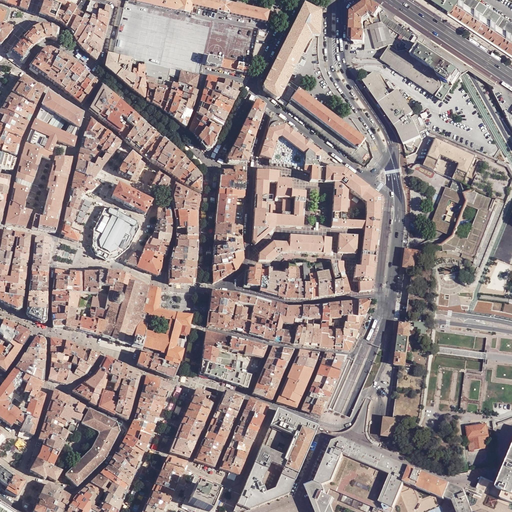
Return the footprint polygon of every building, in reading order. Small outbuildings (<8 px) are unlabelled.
[(13,0),(11,6),(18,8),(21,0),(13,0)] [(21,0),(18,8),(26,11),(30,0),(21,0)] [(38,16),(56,22),(60,15),(62,15),(68,0),(44,0),(39,14),(38,16)] [(64,16),(60,23),(65,28),(81,0),(68,0),(62,15),(64,16)] [(85,0),(81,0),(65,28),(69,31),(72,37),(82,21),(84,15),(86,12),(90,2),(85,0)] [(117,0),(114,10),(119,12),(120,7),(122,1),(120,0),(117,0)] [(128,0),(128,1),(189,15),(191,6),(217,12),(217,14),(228,17),(228,15),(247,20),(265,24),(267,14),(209,0),(128,0)] [(272,0),(271,6),(281,9),(281,8),(281,0),(272,0)] [(511,23),(478,1),(476,0),(451,0),(447,7),(511,49),(511,23)] [(95,4),(90,2),(86,12),(91,14),(93,10),(95,4)] [(379,12),(381,10),(374,5),(372,6),(367,2),(351,12),(350,40),(355,41),(354,44),(365,44),(365,32),(363,32),(364,19),(366,17),(368,19),(366,20),(366,26),(364,26),(364,30),(365,30),(365,29),(368,29),(368,30),(370,30),(369,27),(381,23),(379,13),(379,12)] [(124,8),(123,8),(118,26),(113,40),(111,47),(113,48),(112,51),(110,51),(109,53),(120,56),(133,59),(141,63),(145,64),(144,67),(144,75),(153,78),(166,82),(167,82),(169,74),(179,79),(178,85),(196,90),(202,64),(206,65),(208,57),(221,60),(237,63),(249,66),(252,55),(257,32),(245,29),(195,17),(196,13),(192,13),(191,18),(128,4),(126,3),(124,8)] [(310,36),(318,37),(319,10),(305,3),(271,69),(263,85),(262,86),(263,90),(275,99),(278,99),(281,92),(283,89),(296,62),(299,58),(310,36)] [(8,8),(0,5),(0,25),(0,26),(1,25),(2,20),(5,21),(6,20),(10,12),(8,8)] [(123,8),(120,7),(119,12),(115,26),(118,26),(123,8)] [(98,11),(97,17),(107,20),(108,14),(103,13),(98,11)] [(404,48),(407,49),(419,47),(384,23),(384,21),(381,14),(379,13),(381,23),(369,27),(370,30),(375,50),(389,47),(396,45),(395,42),(398,44),(399,42),(406,46),(404,48)] [(419,47),(420,46),(421,45),(415,41),(417,38),(384,16),(381,14),(384,21),(384,23),(419,47)] [(82,21),(72,37),(77,43),(87,27),(90,17),(84,15),(82,21)] [(87,27),(77,43),(81,48),(85,43),(93,30),(95,23),(97,17),(91,15),(90,17),(87,27)] [(97,17),(95,23),(106,28),(107,20),(97,17)] [(95,23),(93,30),(97,32),(104,36),(106,28),(95,23)] [(10,29),(1,25),(0,26),(0,25),(0,45),(11,33),(10,29)] [(41,25),(32,29),(41,41),(45,38),(41,25)] [(50,26),(41,25),(45,38),(51,39),(50,26)] [(51,26),(50,26),(51,39),(57,41),(58,30),(51,26)] [(32,29),(27,34),(36,44),(41,41),(32,29)] [(375,50),(370,30),(368,30),(368,29),(365,29),(365,30),(365,32),(365,44),(364,49),(365,50),(375,50)] [(85,43),(81,48),(86,53),(89,46),(91,42),(94,36),(97,32),(93,30),(85,43)] [(104,36),(97,32),(94,36),(102,42),(104,36)] [(27,34),(23,39),(33,48),(36,44),(27,34)] [(94,36),(91,42),(94,43),(100,48),(102,42),(94,36)] [(23,39),(19,43),(29,52),(33,48),(23,39)] [(89,46),(86,53),(87,54),(90,56),(93,50),(91,49),(94,43),(91,42),(89,46)] [(29,52),(19,43),(15,48),(10,54),(21,63),(22,62),(23,63),(27,56),(26,56),(29,52)] [(93,50),(99,55),(101,48),(100,48),(94,43),(91,49),(93,50)] [(453,86),(452,86),(417,61),(418,60),(409,53),(410,51),(407,49),(398,52),(396,45),(389,47),(380,60),(389,65),(442,102),(453,86)] [(452,86),(459,75),(457,74),(458,73),(454,71),(454,70),(424,49),(420,46),(419,47),(407,49),(410,51),(409,53),(418,60),(417,61),(452,86)] [(52,60),(56,52),(50,49),(48,49),(47,49),(45,50),(44,51),(42,52),(41,53),(52,60)] [(93,50),(90,56),(96,61),(99,55),(93,50)] [(52,67),(60,54),(56,52),(52,60),(49,65),(52,67)] [(46,79),(52,67),(49,65),(52,60),(41,53),(30,67),(46,79)] [(120,56),(109,53),(108,56),(105,68),(115,77),(122,68),(116,62),(118,62),(120,56)] [(66,78),(75,64),(68,59),(62,55),(60,54),(52,67),(46,79),(59,88),(66,78)] [(133,59),(120,56),(118,62),(128,64),(128,67),(131,68),(133,59)] [(208,57),(206,65),(220,68),(221,60),(208,57)] [(221,60),(220,68),(235,72),(237,63),(221,60)] [(237,63),(235,72),(245,74),(248,73),(249,72),(252,66),(249,66),(237,63)] [(76,84),(84,72),(75,64),(66,78),(71,82),(75,85),(76,84)] [(151,84),(153,78),(144,75),(144,67),(140,66),(137,65),(137,68),(134,68),(132,73),(136,75),(132,91),(137,95),(144,81),(147,81),(147,84),(151,84)] [(131,68),(128,67),(125,70),(122,68),(115,77),(119,81),(121,83),(130,73),(131,70),(131,68)] [(81,87),(89,76),(84,72),(76,84),(81,87)] [(132,73),(130,73),(121,83),(130,90),(132,91),(136,75),(132,73)] [(402,140),(404,144),(421,137),(419,131),(416,126),(414,122),(410,115),(413,113),(397,91),(390,96),(375,73),(363,81),(384,111),(389,119),(398,132),(401,136),(402,140)] [(77,102),(93,79),(89,76),(81,87),(73,98),(77,102)] [(208,76),(206,83),(215,86),(222,88),(225,80),(208,76)] [(18,83),(40,97),(43,91),(37,87),(22,77),(20,81),(18,83)] [(59,88),(64,91),(71,82),(66,78),(59,88)] [(152,105),(159,110),(166,82),(153,78),(151,84),(147,84),(148,91),(155,92),(152,105)] [(97,82),(93,79),(77,102),(82,106),(97,82)] [(232,82),(225,80),(222,88),(237,94),(239,90),(239,87),(238,87),(239,85),(232,82)] [(144,81),(137,95),(145,100),(146,90),(144,81)] [(64,91),(69,95),(75,85),(71,82),(64,91)] [(159,110),(163,113),(171,83),(167,82),(166,82),(159,110)] [(36,107),(40,97),(18,83),(11,93),(36,107)] [(163,113),(168,116),(174,97),(176,91),(178,85),(171,83),(163,113)] [(206,83),(204,90),(212,93),(215,86),(206,83)] [(69,95),(73,98),(81,87),(76,84),(75,85),(69,95)] [(176,91),(196,97),(198,91),(196,90),(178,85),(176,91)] [(215,86),(212,93),(219,96),(232,102),(233,102),(237,94),(222,88),(215,86)] [(88,111),(98,119),(112,96),(101,87),(88,111)] [(204,90),(202,95),(206,97),(207,97),(209,98),(208,98),(212,100),(215,101),(217,102),(219,96),(212,93),(204,90)] [(286,108),(361,165),(364,161),(363,160),(368,153),(359,147),(364,141),(297,90),(291,98),(286,104),(286,105),(286,108)] [(147,102),(152,105),(155,92),(148,91),(147,102)] [(180,99),(194,103),(196,97),(176,91),(174,97),(180,99)] [(33,112),(36,107),(11,93),(8,99),(33,112)] [(71,125),(79,128),(82,115),(47,93),(37,117),(55,128),(54,130),(35,122),(31,130),(57,141),(73,148),(76,139),(65,135),(57,131),(58,129),(64,131),(67,125),(66,125),(67,123),(69,124),(68,126),(70,127),(71,125)] [(202,95),(200,103),(209,108),(212,102),(212,100),(208,98),(206,97),(202,95)] [(112,96),(98,119),(105,124),(118,102),(112,96)] [(232,102),(219,96),(217,102),(229,107),(232,102)] [(168,116),(173,120),(180,99),(174,97),(168,116)] [(31,118),(33,112),(8,99),(5,104),(31,118)] [(183,110),(191,112),(194,103),(180,99),(173,120),(178,125),(183,110)] [(212,109),(225,115),(229,107),(217,102),(215,101),(212,109)] [(118,102),(105,124),(119,134),(126,124),(133,115),(118,102)] [(200,105),(198,110),(206,114),(209,108),(200,103),(200,105)] [(249,112),(261,116),(264,107),(254,103),(249,112)] [(28,123),(31,118),(5,104),(1,110),(28,123)] [(212,117),(222,123),(226,116),(225,115),(212,109),(210,108),(209,108),(206,114),(212,117)] [(0,124),(23,134),(28,123),(1,110),(0,112),(0,124)] [(185,128),(191,112),(183,110),(178,125),(185,128)] [(203,119),(208,123),(210,120),(212,117),(206,114),(198,110),(196,114),(203,119)] [(258,125),(261,116),(249,112),(245,121),(258,125)] [(189,131),(193,135),(203,119),(196,114),(189,131)] [(133,115),(126,124),(133,130),(140,121),(133,115)] [(316,184),(317,169),(318,154),(320,152),(303,140),(271,116),(267,128),(267,130),(268,135),(268,136),(266,142),(264,142),(259,158),(268,161),(269,161),(269,167),(281,167),(283,168),(303,169),(303,172),(309,175),(309,183),(316,184)] [(210,120),(221,127),(222,123),(212,117),(210,120)] [(193,135),(197,139),(208,123),(203,119),(193,135)] [(88,133),(96,124),(90,120),(84,134),(87,135),(88,133)] [(208,123),(219,130),(221,127),(210,120),(208,123)] [(133,130),(124,142),(129,146),(145,125),(140,121),(133,130)] [(256,133),(258,125),(245,121),(242,128),(256,133)] [(197,139),(201,144),(208,133),(215,138),(218,133),(219,131),(219,130),(208,123),(197,139)] [(20,140),(23,134),(0,124),(0,139),(5,141),(7,136),(20,140)] [(99,145),(100,143),(106,132),(96,124),(88,133),(96,139),(95,143),(99,145)] [(119,134),(118,135),(124,142),(133,130),(126,124),(119,134)] [(76,139),(79,128),(71,125),(70,127),(65,135),(76,139)] [(145,125),(129,146),(134,150),(151,130),(145,125)] [(253,140),(256,133),(242,128),(238,135),(253,140)] [(57,141),(31,130),(26,144),(52,154),(57,141)] [(151,130),(134,150),(139,153),(155,133),(151,130)] [(105,145),(111,136),(106,132),(100,143),(105,145)] [(83,139),(95,143),(96,139),(88,133),(87,135),(84,134),(83,139)] [(155,133),(139,153),(144,158),(159,136),(155,133)] [(208,133),(201,144),(206,151),(209,150),(215,138),(208,133)] [(246,163),(253,140),(238,135),(231,149),(242,153),(239,163),(246,163)] [(414,269),(434,272),(437,266),(444,261),(452,261),(459,263),(463,266),(463,271),(462,275),(462,279),(464,282),(467,283),(472,283),(476,281),(478,277),(511,193),(511,166),(438,135),(437,138),(424,167),(435,172),(453,180),(460,183),(464,195),(464,196),(466,202),(467,205),(455,235),(454,238),(443,246),(429,245),(423,251),(415,260),(414,269)] [(18,147),(20,140),(7,136),(5,141),(4,144),(18,147)] [(105,156),(116,140),(114,138),(111,136),(105,145),(100,143),(99,145),(95,153),(105,156)] [(159,136),(144,158),(150,162),(162,140),(159,136)] [(15,157),(18,147),(4,144),(5,141),(0,139),(0,155),(1,154),(15,157)] [(80,149),(95,153),(99,145),(95,143),(83,139),(80,149)] [(121,144),(116,140),(105,156),(110,157),(121,144)] [(162,140),(150,162),(155,165),(167,144),(162,140)] [(24,150),(40,156),(50,160),(52,154),(26,144),(24,150)] [(167,144),(155,165),(159,168),(163,171),(176,150),(167,144)] [(101,162),(105,156),(95,153),(80,149),(79,155),(93,158),(92,163),(96,164),(98,160),(101,162)] [(228,164),(239,163),(242,153),(231,149),(226,161),(228,164)] [(22,156),(38,162),(40,156),(24,150),(22,156)] [(176,150),(163,171),(170,176),(176,168),(184,158),(176,150)] [(131,153),(122,164),(134,172),(141,161),(131,153)] [(78,159),(92,163),(93,158),(79,155),(78,159)] [(0,168),(12,171),(15,159),(0,156),(0,168)] [(36,168),(38,162),(22,156),(20,162),(36,168)] [(110,157),(105,156),(101,162),(98,160),(96,164),(92,163),(78,159),(74,173),(93,180),(110,157)] [(176,168),(170,176),(177,181),(184,172),(181,170),(187,162),(184,158),(176,168)] [(134,172),(129,180),(135,183),(136,182),(145,164),(141,161),(134,172)] [(20,162),(19,168),(35,174),(36,171),(36,168),(20,162)] [(53,162),(52,167),(69,171),(70,165),(53,162)] [(190,164),(187,162),(181,170),(184,172),(190,164)] [(134,172),(122,164),(117,170),(118,174),(129,179),(129,180),(134,172)] [(184,172),(177,181),(184,185),(195,170),(190,164),(184,172)] [(52,167),(51,173),(68,177),(69,171),(52,167)] [(359,200),(367,189),(354,179),(339,168),(327,167),(324,170),(323,184),(333,184),(332,203),(346,204),(346,192),(347,191),(359,200)] [(33,180),(35,174),(19,168),(17,173),(33,180)] [(233,178),(232,185),(242,185),(242,181),(238,181),(238,177),(240,177),(240,168),(233,168),(233,172),(233,178)] [(242,185),(244,185),(245,185),(246,168),(240,168),(240,177),(238,177),(238,181),(242,181),(242,185)] [(195,170),(184,185),(189,189),(201,179),(201,177),(195,170)] [(256,172),(255,183),(265,184),(276,185),(275,199),(282,199),(281,217),(281,227),(288,228),(288,216),(289,200),(290,192),(291,180),(280,179),(280,174),(256,172)] [(32,184),(33,181),(33,180),(17,173),(16,177),(15,179),(32,186),(32,184)] [(51,173),(49,177),(67,182),(68,177),(51,173)] [(99,185),(93,180),(74,173),(72,184),(86,191),(85,194),(90,193),(99,185)] [(158,173),(151,186),(157,187),(163,177),(158,173)] [(49,177),(48,184),(65,188),(67,182),(49,177)] [(163,177),(157,187),(166,189),(169,181),(163,177)] [(15,179),(14,185),(30,191),(32,186),(15,179)] [(201,179),(189,189),(200,194),(200,181),(201,179)] [(464,195),(460,183),(453,180),(449,190),(462,195),(464,195)] [(265,184),(255,183),(255,187),(254,198),(253,215),(256,215),(258,190),(265,191),(265,187),(265,184)] [(47,188),(45,195),(62,200),(65,188),(48,184),(47,187),(47,188)] [(84,196),(85,194),(86,191),(72,184),(70,191),(81,194),(84,196)] [(13,191),(28,196),(29,193),(30,191),(14,185),(13,191)] [(123,205),(132,210),(132,209),(144,215),(151,202),(118,185),(111,198),(123,204),(123,205)] [(174,212),(197,213),(199,199),(174,186),(170,199),(173,212),(174,212)] [(361,292),(370,292),(374,258),(376,235),(378,216),(378,198),(367,189),(359,200),(360,201),(362,202),(368,194),(375,199),(375,211),(375,217),(373,232),(363,231),(363,238),(372,239),(372,243),(371,243),(369,254),(370,254),(370,262),(368,263),(367,277),(368,277),(367,290),(358,290),(358,293),(361,292)] [(256,215),(253,215),(252,242),(255,246),(269,233),(273,231),(273,227),(274,217),(274,206),(270,205),(271,198),(264,198),(265,191),(258,190),(256,215)] [(466,202),(464,196),(464,195),(462,195),(449,190),(448,190),(433,228),(453,236),(456,227),(444,222),(453,201),(465,206),(466,202)] [(26,201),(28,196),(13,191),(11,196),(26,201)] [(84,197),(84,196),(81,194),(70,191),(69,198),(80,202),(84,197)] [(304,193),(294,193),(293,200),(292,216),(292,226),(295,228),(294,228),(302,229),(304,193)] [(363,231),(373,232),(375,217),(375,211),(375,199),(368,194),(362,202),(366,206),(366,215),(365,223),(352,222),(352,230),(363,231)] [(44,201),(61,205),(62,200),(45,195),(44,201)] [(10,202),(23,207),(26,201),(11,196),(10,202)] [(80,202),(69,198),(68,204),(78,207),(80,202)] [(43,208),(60,212),(61,205),(44,201),(43,208)] [(8,208),(21,212),(23,207),(10,202),(8,208)] [(217,202),(216,210),(234,212),(234,204),(217,202)] [(78,207),(68,204),(66,209),(81,214),(83,215),(85,210),(78,207)] [(330,228),(348,230),(348,222),(344,222),(345,206),(332,206),(330,228)] [(5,225),(15,227),(21,212),(8,208),(5,225)] [(42,214),(58,218),(60,212),(43,208),(42,211),(42,214)] [(111,208),(110,208),(109,208),(105,210),(105,209),(103,210),(103,211),(94,229),(93,229),(93,230),(93,231),(92,246),(92,247),(92,248),(96,255),(96,256),(100,258),(105,261),(106,261),(114,260),(115,260),(116,259),(127,249),(128,250),(129,249),(129,248),(138,230),(139,230),(139,229),(139,227),(137,223),(137,222),(136,221),(135,222),(111,208)] [(81,214),(66,209),(63,222),(72,225),(74,217),(79,218),(81,214)] [(216,210),(216,217),(233,220),(234,212),(216,210)] [(30,216),(21,212),(15,227),(25,228),(30,216)] [(197,222),(197,213),(174,212),(176,222),(176,230),(185,230),(197,230),(197,222)] [(42,214),(39,218),(57,223),(58,218),(42,214)] [(31,230),(37,230),(39,218),(34,216),(31,230)] [(216,217),(215,226),(225,226),(232,226),(233,220),(216,217)] [(39,218),(37,230),(55,234),(57,223),(39,218)] [(163,234),(170,235),(172,226),(171,219),(165,218),(165,221),(165,225),(165,228),(163,234)] [(159,234),(163,234),(165,228),(159,228),(160,226),(155,226),(153,233),(159,234)] [(225,236),(241,238),(241,227),(232,226),(225,226),(215,226),(214,237),(225,237),(225,236)] [(73,234),(74,230),(73,229),(72,230),(64,227),(63,227),(61,233),(61,234),(64,235),(64,236),(64,237),(78,243),(78,241),(80,237),(79,237),(73,234)] [(1,241),(12,243),(13,240),(14,233),(3,232),(1,241)] [(14,233),(13,240),(16,241),(23,242),(24,235),(14,233)] [(153,240),(157,241),(159,234),(153,233),(153,237),(151,238),(150,239),(145,245),(152,248),(153,240)] [(157,241),(169,243),(169,241),(170,235),(163,234),(159,234),(157,241)] [(30,236),(24,235),(23,242),(16,241),(15,249),(28,250),(30,236)] [(356,237),(338,236),(337,254),(355,255),(356,237)] [(35,237),(34,246),(50,247),(50,240),(35,237)] [(289,237),(288,244),(288,253),(329,255),(330,240),(302,238),(289,237)] [(357,280),(358,290),(367,290),(368,277),(367,277),(368,263),(370,262),(370,254),(369,254),(371,243),(372,243),(372,239),(363,238),(360,262),(359,268),(354,268),(353,279),(357,280)] [(156,255),(162,256),(165,257),(169,243),(157,241),(153,240),(152,248),(157,251),(156,255)] [(5,253),(10,254),(12,243),(1,241),(1,243),(0,247),(6,248),(5,253)] [(229,257),(241,252),(240,242),(233,243),(233,247),(225,249),(225,251),(213,250),(212,259),(218,258),(229,257)] [(196,251),(197,243),(175,243),(175,244),(175,249),(196,251)] [(284,254),(284,244),(272,243),(258,255),(258,262),(270,263),(280,254),(284,254)] [(142,251),(156,255),(157,251),(152,248),(145,245),(143,250),(142,251)] [(50,247),(34,246),(33,250),(32,257),(49,258),(50,247)] [(406,248),(404,268),(407,269),(414,269),(415,260),(423,251),(406,248)] [(196,263),(196,251),(175,249),(172,249),(169,260),(196,263)] [(141,254),(137,268),(145,272),(157,277),(160,269),(162,258),(162,256),(156,255),(142,251),(141,254)] [(0,265),(8,266),(10,254),(5,253),(0,252),(0,265)] [(126,264),(137,268),(141,254),(137,252),(133,255),(132,256),(126,264)] [(233,273),(236,271),(242,261),(241,252),(229,257),(229,264),(233,273)] [(27,261),(27,256),(14,255),(13,261),(27,263),(27,261)] [(228,265),(229,257),(218,258),(212,259),(212,268),(222,266),(228,265)] [(195,271),(196,263),(169,260),(168,267),(168,269),(168,271),(178,271),(178,268),(195,271)] [(316,274),(318,299),(326,297),(324,284),(329,284),(326,272),(331,271),(329,263),(329,261),(320,263),(314,265),(316,274)] [(294,281),(299,281),(303,281),(303,280),(309,280),(308,267),(308,263),(293,264),(293,267),(294,267),(294,281)] [(329,263),(331,271),(334,283),(339,282),(345,280),(343,273),(342,273),(342,263),(329,263)] [(214,283),(229,275),(228,265),(222,266),(222,272),(212,274),(212,283),(212,284),(213,284),(214,283)] [(309,284),(310,300),(318,299),(316,274),(314,265),(308,267),(309,280),(309,284)] [(212,268),(212,274),(222,272),(222,266),(212,268)] [(11,273),(25,275),(26,270),(26,269),(12,267),(11,273)] [(194,280),(195,271),(178,268),(178,271),(168,271),(168,281),(178,281),(178,279),(194,280)] [(243,287),(259,289),(260,272),(261,268),(254,268),(250,270),(245,272),(243,287)] [(434,272),(414,269),(408,308),(407,318),(407,322),(412,323),(427,325),(428,321),(429,311),(434,272)] [(267,272),(265,294),(277,297),(280,282),(286,283),(287,281),(286,272),(283,271),(283,275),(269,274),(270,271),(270,270),(267,270),(267,272)] [(324,284),(326,297),(333,296),(332,284),(334,283),(331,271),(326,272),(329,284),(324,284)] [(98,285),(99,272),(96,273),(93,273),(91,273),(84,273),(84,281),(83,289),(98,291),(98,285)] [(130,347),(141,350),(146,331),(149,316),(146,315),(153,287),(149,286),(129,282),(130,277),(120,272),(113,290),(110,290),(109,294),(105,311),(95,309),(94,314),(92,313),(90,318),(91,320),(89,324),(96,327),(94,336),(101,338),(102,338),(102,339),(104,339),(108,340),(109,341),(108,342),(113,343),(113,341),(119,343),(119,344),(123,345),(123,344),(124,344),(128,345),(128,346),(130,346),(131,346),(130,347)] [(113,290),(120,272),(113,272),(107,272),(105,286),(98,285),(98,291),(97,293),(109,294),(110,290),(113,290)] [(105,286),(107,272),(106,272),(99,272),(98,285),(105,286)] [(260,272),(259,289),(259,292),(265,294),(267,272),(260,272)] [(10,279),(24,281),(25,278),(25,275),(11,273),(10,279)] [(73,281),(74,273),(69,273),(68,279),(53,277),(53,278),(53,283),(71,284),(72,281),(73,281)] [(71,288),(81,289),(81,288),(81,280),(80,274),(74,273),(73,281),(72,281),(71,284),(71,288)] [(0,296),(21,299),(22,299),(23,294),(24,288),(9,286),(10,279),(5,279),(0,277),(0,296)] [(149,286),(130,277),(129,282),(149,286)] [(47,279),(30,278),(29,283),(36,284),(36,289),(47,290),(47,288),(47,279)] [(9,286),(24,288),(24,284),(24,281),(10,279),(9,286)] [(341,295),(349,293),(345,280),(339,282),(341,295)] [(286,283),(283,299),(297,300),(299,281),(294,281),(287,281),(286,283)] [(280,282),(277,297),(283,299),(286,283),(280,282)] [(332,284),(333,296),(341,295),(339,282),(334,283),(332,284)] [(36,284),(29,283),(28,294),(47,295),(47,291),(47,290),(36,289),(36,284)] [(68,293),(81,293),(81,289),(71,288),(71,284),(53,283),(53,284),(52,293),(68,293)] [(178,339),(179,335),(186,337),(187,337),(187,336),(186,335),(188,326),(191,316),(186,316),(182,316),(181,316),(182,316),(177,315),(177,314),(176,315),(158,310),(161,290),(159,289),(158,289),(154,288),(153,287),(146,315),(149,316),(169,320),(165,335),(146,331),(141,350),(140,353),(142,353),(145,352),(147,353),(153,355),(153,354),(160,356),(158,360),(162,361),(178,366),(180,361),(182,350),(184,341),(185,342),(185,341),(185,340),(178,339)] [(97,297),(97,293),(98,291),(83,289),(83,290),(83,293),(97,297)] [(211,292),(208,313),(230,318),(232,312),(233,305),(236,306),(237,304),(239,295),(211,292)] [(105,311),(109,294),(97,293),(97,297),(83,293),(81,293),(68,293),(67,299),(67,304),(66,310),(75,310),(75,306),(78,306),(80,295),(86,295),(93,296),(90,307),(91,308),(95,309),(105,311)] [(47,295),(28,294),(27,299),(26,305),(27,305),(46,306),(46,303),(47,295)] [(80,295),(78,306),(80,306),(82,297),(86,298),(86,295),(80,295)] [(237,304),(253,308),(256,299),(239,295),(237,304)] [(21,299),(0,296),(0,303),(5,306),(16,312),(20,310),(21,299)] [(249,326),(263,329),(264,325),(265,321),(270,303),(256,299),(253,308),(251,316),(249,323),(249,326)] [(356,311),(366,311),(368,304),(367,301),(357,302),(356,311)] [(263,329),(270,331),(275,305),(270,303),(265,321),(269,322),(268,326),(264,325),(263,329)] [(350,318),(350,303),(339,304),(339,318),(350,318)] [(231,332),(240,334),(243,322),(249,323),(251,316),(253,308),(237,304),(236,306),(233,318),(231,332)] [(338,328),(339,323),(339,318),(339,304),(327,305),(327,319),(327,324),(332,324),(332,330),(338,329),(338,328)] [(276,331),(279,332),(280,329),(283,329),(284,324),(287,308),(275,305),(270,331),(275,332),(276,331)] [(313,327),(319,327),(320,319),(321,306),(319,306),(315,307),(312,320),(312,321),(311,326),(313,327)] [(301,324),(302,319),(301,319),(302,317),(301,307),(287,308),(284,324),(291,325),(295,325),(295,323),(301,324)] [(312,320),(315,307),(308,307),(307,320),(312,321),(312,320)] [(65,323),(66,310),(63,310),(63,317),(52,317),(52,318),(52,323),(65,323)] [(75,310),(66,310),(65,323),(64,328),(74,331),(77,319),(74,318),(75,310)] [(46,312),(26,311),(25,314),(27,317),(35,320),(43,324),(46,322),(46,312)] [(92,335),(94,336),(96,327),(89,324),(91,320),(90,318),(88,312),(85,311),(82,313),(81,319),(80,319),(77,332),(79,332),(81,333),(84,333),(92,335)] [(206,328),(231,332),(233,318),(230,318),(208,313),(206,328)] [(334,350),(334,331),(327,331),(327,324),(327,319),(320,319),(319,327),(318,349),(334,350)] [(14,338),(17,329),(11,326),(3,322),(2,322),(0,327),(0,337),(3,339),(2,342),(8,345),(10,346),(11,344),(13,341),(12,341),(14,338)] [(240,334),(247,336),(249,326),(249,323),(243,322),(240,334)] [(357,333),(359,325),(351,325),(339,323),(338,328),(342,328),(342,330),(357,333)] [(427,325),(412,323),(411,325),(411,326),(410,334),(414,335),(414,337),(410,337),(408,347),(406,364),(410,365),(410,368),(412,368),(414,369),(413,371),(421,372),(421,370),(424,349),(427,325)] [(398,346),(395,366),(406,368),(406,364),(408,347),(410,337),(410,334),(411,326),(401,325),(398,346)] [(247,336),(261,339),(263,329),(249,326),(247,336)] [(292,346),(297,346),(301,327),(297,326),(295,335),(292,346)] [(302,347),(310,348),(313,327),(311,326),(311,328),(306,327),(302,347)] [(297,346),(302,347),(306,327),(303,327),(301,327),(297,346)] [(310,348),(318,349),(319,327),(313,327),(310,348)] [(341,330),(342,330),(342,328),(338,328),(338,329),(338,332),(334,331),(334,350),(340,351),(341,342),(341,337),(341,330)] [(13,341),(22,347),(29,336),(28,333),(19,330),(17,329),(14,338),(12,341),(13,341)] [(261,339),(274,342),(275,332),(270,331),(263,329),(261,339)] [(353,339),(357,333),(342,330),(341,330),(341,337),(353,339)] [(274,342),(280,343),(282,332),(279,332),(276,331),(275,332),(274,342)] [(227,351),(230,338),(205,332),(203,348),(237,356),(237,354),(237,353),(227,351)] [(280,343),(292,346),(295,335),(292,334),(282,332),(280,343)] [(0,347),(5,351),(8,345),(2,342),(3,339),(0,337),(0,347)] [(39,351),(45,352),(45,350),(45,348),(45,343),(44,339),(38,338),(34,339),(28,349),(27,349),(27,350),(34,351),(39,351)] [(246,342),(230,338),(227,351),(237,353),(237,351),(238,346),(245,348),(246,342)] [(50,345),(51,348),(64,350),(65,346),(66,343),(61,341),(51,340),(50,340),(50,345)] [(0,356),(0,368),(5,372),(6,371),(7,370),(12,363),(22,347),(13,341),(11,344),(10,346),(8,345),(5,351),(1,356),(0,356)] [(266,348),(246,342),(245,348),(264,352),(266,348)] [(348,352),(352,344),(341,342),(340,351),(348,352)] [(68,358),(72,345),(69,344),(66,343),(65,346),(64,350),(63,356),(68,358)] [(68,358),(73,360),(74,358),(81,362),(86,349),(79,347),(72,345),(68,358)] [(238,346),(237,351),(244,352),(244,355),(258,358),(262,359),(264,352),(245,348),(238,346)] [(51,355),(63,356),(64,350),(51,348),(51,355)] [(237,356),(203,348),(201,362),(222,368),(226,369),(230,371),(234,372),(237,356)] [(81,362),(86,365),(88,358),(92,360),(95,353),(92,352),(87,350),(86,349),(81,362)] [(278,362),(282,350),(271,349),(265,365),(274,368),(277,362),(278,362)] [(292,351),(282,350),(278,362),(287,363),(292,352),(292,351)] [(136,366),(142,368),(147,353),(145,352),(142,353),(140,353),(138,359),(136,365),(136,366)] [(298,352),(295,358),(309,361),(311,354),(298,352)] [(147,353),(142,368),(148,370),(153,355),(147,353)] [(153,355),(148,370),(154,372),(156,366),(158,360),(160,356),(153,354),(153,355)] [(309,361),(315,362),(318,354),(311,354),(309,361)] [(62,366),(70,369),(73,360),(68,358),(63,356),(51,355),(51,362),(51,365),(57,365),(62,366)] [(332,362),(334,356),(324,355),(320,365),(329,368),(332,362)] [(332,362),(342,365),(345,358),(334,356),(332,362)] [(111,370),(114,362),(105,357),(102,363),(101,365),(99,369),(105,372),(104,374),(108,376),(109,376),(111,370)] [(76,370),(85,375),(90,370),(90,368),(85,366),(86,365),(81,362),(74,358),(73,360),(70,369),(75,372),(76,370)] [(85,366),(90,368),(95,362),(95,361),(92,360),(88,358),(86,365),(85,366)] [(292,366),(312,371),(315,362),(309,361),(295,358),(292,366)] [(33,371),(44,372),(44,367),(45,362),(31,361),(22,359),(18,363),(34,368),(33,371)] [(156,366),(154,372),(173,379),(178,366),(162,361),(160,367),(156,366)] [(119,371),(121,365),(120,364),(114,362),(111,370),(109,376),(108,376),(107,381),(115,384),(117,378),(119,371)] [(222,368),(201,362),(199,375),(222,382),(225,372),(221,371),(222,368)] [(287,363),(278,362),(277,362),(274,368),(283,370),(287,363)] [(335,382),(342,365),(332,362),(329,368),(320,365),(316,376),(325,378),(334,382),(335,382)] [(29,377),(44,383),(44,375),(44,372),(33,371),(34,368),(18,363),(15,369),(25,375),(29,377)] [(69,373),(70,369),(62,366),(57,365),(51,365),(50,367),(50,369),(59,370),(59,371),(65,373),(65,372),(69,373)] [(124,400),(132,403),(132,401),(136,390),(118,386),(120,380),(121,380),(126,367),(123,366),(121,365),(119,371),(117,378),(115,384),(115,386),(114,392),(113,395),(113,397),(116,398),(118,400),(117,402),(123,403),(124,400)] [(295,409),(312,371),(292,366),(275,402),(295,409)] [(118,386),(136,390),(139,378),(138,374),(128,369),(126,367),(121,380),(120,380),(118,386)] [(283,370),(274,368),(272,373),(272,372),(268,380),(271,380),(279,382),(283,370)] [(33,419),(38,421),(43,404),(33,401),(34,399),(29,397),(21,394),(22,392),(19,390),(23,380),(25,375),(15,369),(14,369),(11,373),(6,380),(3,384),(0,387),(0,418),(11,427),(14,424),(15,422),(21,426),(26,417),(33,419)] [(52,381),(55,382),(59,371),(59,370),(50,369),(50,370),(48,380),(52,381)] [(69,384),(85,375),(76,370),(75,372),(70,369),(69,373),(65,385),(66,385),(69,384)] [(104,388),(110,391),(114,392),(115,386),(115,384),(107,381),(108,376),(104,374),(105,372),(99,369),(96,372),(93,376),(105,383),(102,388),(104,388)] [(413,371),(398,369),(391,417),(399,418),(414,420),(421,372),(413,371)] [(272,372),(263,370),(259,377),(268,380),(272,372)] [(61,384),(65,385),(69,373),(65,372),(65,373),(59,371),(55,382),(60,384),(61,384)] [(225,372),(222,382),(246,389),(249,377),(234,372),(230,371),(229,373),(225,372)] [(33,384),(42,388),(43,385),(44,383),(29,377),(25,375),(23,380),(33,384)] [(105,383),(93,376),(90,378),(89,379),(101,386),(101,388),(102,388),(105,383)] [(322,385),(325,378),(316,376),(312,383),(322,385)] [(268,380),(259,377),(256,384),(268,388),(271,380),(268,380)] [(145,378),(142,388),(155,391),(159,382),(152,380),(145,378)] [(331,389),(334,382),(325,378),(322,385),(331,389)] [(96,386),(100,389),(101,388),(101,386),(89,379),(85,382),(84,383),(94,389),(96,386)] [(31,390),(39,392),(40,391),(42,388),(33,384),(23,380),(19,390),(22,392),(25,393),(30,394),(31,390)] [(275,390),(279,382),(271,380),(268,388),(275,390)] [(155,391),(167,394),(170,387),(163,384),(159,382),(155,391)] [(88,392),(92,395),(94,389),(84,383),(83,384),(80,387),(89,392),(88,392)] [(268,388),(256,384),(254,390),(265,394),(268,388)] [(332,389),(331,389),(322,385),(320,391),(329,394),(332,389)] [(89,403),(95,406),(96,403),(100,390),(100,389),(96,386),(94,389),(92,395),(89,401),(89,403)] [(81,397),(84,399),(88,392),(89,392),(80,387),(72,392),(81,397)] [(142,388),(141,394),(150,396),(155,397),(165,400),(167,394),(155,391),(142,388)] [(270,401),(275,390),(268,388),(265,394),(263,399),(270,401)] [(327,399),(329,394),(320,391),(310,388),(308,394),(318,396),(327,399)] [(33,401),(43,404),(46,396),(39,392),(31,390),(30,394),(29,397),(34,399),(33,401)] [(200,400),(203,392),(197,390),(196,390),(193,397),(192,397),(200,400)] [(265,394),(254,390),(251,395),(263,399),(265,394)] [(51,400),(50,402),(57,404),(56,405),(59,407),(61,404),(58,402),(59,396),(57,396),(58,393),(54,391),(52,395),(51,398),(51,400)] [(114,416),(114,414),(116,406),(117,402),(118,400),(116,398),(113,397),(113,395),(110,393),(103,391),(98,408),(105,411),(114,416)] [(209,395),(203,392),(200,400),(206,403),(209,395)] [(229,403),(233,395),(224,392),(220,400),(229,403)] [(61,404),(59,407),(63,410),(62,413),(71,418),(74,412),(74,411),(65,407),(69,398),(58,393),(57,396),(59,396),(58,402),(61,404)] [(140,398),(139,399),(151,402),(163,404),(165,400),(155,397),(150,396),(141,394),(140,398)] [(215,397),(209,395),(206,403),(212,405),(215,397)] [(227,409),(237,413),(243,398),(233,395),(229,403),(227,409)] [(325,404),(327,399),(318,396),(316,402),(325,404)] [(206,403),(200,400),(192,397),(189,404),(209,411),(212,405),(206,403)] [(74,411),(78,404),(78,403),(72,399),(69,398),(65,407),(74,411)] [(313,407),(316,402),(306,398),(304,404),(313,407)] [(139,401),(138,404),(150,406),(153,407),(161,409),(163,404),(151,402),(139,399),(139,401)] [(122,410),(130,413),(130,409),(132,403),(124,400),(123,403),(117,402),(116,406),(122,408),(122,410)] [(217,405),(227,409),(229,403),(220,400),(217,405)] [(249,400),(244,411),(250,413),(255,402),(249,400)] [(77,425),(78,425),(79,423),(80,422),(82,415),(80,415),(74,412),(71,418),(62,413),(63,410),(59,407),(56,405),(57,404),(50,402),(49,405),(47,412),(59,417),(58,418),(70,424),(75,426),(77,425)] [(250,413),(254,415),(256,415),(261,404),(255,402),(250,413)] [(316,402),(313,407),(323,410),(325,404),(316,402)] [(74,412),(80,415),(84,407),(80,405),(78,404),(74,411),(74,412)] [(138,404),(137,411),(159,414),(161,409),(153,407),(150,406),(138,404)] [(209,411),(189,404),(187,410),(185,414),(183,418),(203,425),(205,421),(209,411)] [(256,415),(263,418),(265,413),(268,407),(261,404),(256,415)] [(310,414),(313,407),(304,404),(300,410),(310,414)] [(214,413),(224,416),(227,409),(217,405),(214,413)] [(127,421),(128,418),(121,415),(122,410),(122,408),(116,406),(114,414),(120,417),(127,421)] [(323,410),(313,407),(310,414),(320,417),(323,410)] [(318,425),(276,408),(275,409),(275,410),(256,454),(235,505),(249,511),(256,511),(294,495),(317,427),(317,426),(318,425)] [(224,416),(234,420),(237,413),(227,409),(224,416)] [(81,460),(78,463),(65,476),(77,488),(105,460),(119,432),(117,428),(116,424),(89,410),(85,417),(81,424),(99,433),(99,435),(92,449),(91,450),(81,460)] [(137,411),(135,416),(157,420),(159,414),(137,411)] [(244,411),(241,417),(251,420),(254,415),(250,413),(244,411)] [(76,431),(77,428),(78,425),(77,425),(75,426),(70,424),(58,418),(59,417),(47,412),(46,415),(45,418),(63,426),(67,427),(67,425),(69,426),(68,428),(76,431)] [(211,419),(221,423),(221,422),(224,416),(214,413),(211,419)] [(251,420),(249,425),(250,426),(258,429),(263,418),(256,415),(254,415),(251,420)] [(135,416),(133,421),(155,425),(157,420),(135,416)] [(221,423),(231,426),(234,420),(224,416),(221,422),(221,423)] [(380,436),(390,437),(397,438),(399,418),(391,417),(382,416),(380,436)] [(19,431),(28,434),(33,419),(26,417),(21,426),(21,428),(19,431)] [(241,417),(239,422),(248,425),(249,425),(251,420),(241,417)] [(59,437),(66,440),(69,434),(69,433),(62,429),(63,426),(45,418),(45,419),(43,424),(54,428),(52,432),(60,435),(59,437)] [(203,425),(183,418),(180,426),(200,432),(203,425)] [(417,430),(414,420),(399,418),(397,438),(399,443),(402,450),(409,454),(448,471),(468,469),(459,423),(453,420),(449,420),(445,424),(440,430),(438,433),(433,434),(425,434),(419,433),(417,430)] [(35,428),(38,421),(33,419),(28,434),(33,436),(35,428)] [(209,426),(218,430),(218,429),(221,423),(211,419),(209,426)] [(155,425),(133,421),(132,422),(131,425),(140,428),(140,429),(151,433),(155,425)] [(239,422),(236,428),(246,431),(249,425),(248,425),(239,422)] [(485,422),(463,425),(468,450),(489,446),(485,422)] [(218,430),(228,433),(231,426),(221,423),(218,429),(218,430)] [(58,440),(59,437),(60,435),(52,432),(54,428),(43,424),(41,432),(38,441),(41,441),(43,442),(44,441),(50,442),(52,438),(58,440)] [(246,431),(255,435),(257,431),(258,429),(250,426),(249,425),(246,431)] [(74,434),(76,431),(68,428),(67,427),(63,426),(62,429),(69,433),(74,434)] [(200,432),(180,426),(174,439),(194,445),(200,432)] [(205,433),(215,437),(218,430),(209,426),(205,433)] [(233,434),(243,438),(246,431),(236,428),(233,434)] [(136,432),(129,429),(126,436),(136,442),(139,433),(136,432)] [(215,437),(225,440),(228,433),(218,430),(215,437)] [(243,438),(252,441),(253,440),(255,435),(246,431),(243,438)] [(143,435),(139,433),(136,442),(146,447),(150,436),(143,435)] [(202,440),(212,443),(215,437),(205,433),(202,440)] [(237,444),(240,445),(243,438),(233,434),(230,442),(237,444)] [(136,442),(126,436),(121,444),(141,458),(142,455),(145,448),(146,447),(136,442)] [(59,453),(61,449),(64,443),(66,440),(59,437),(58,440),(52,438),(50,442),(44,441),(43,442),(43,443),(42,446),(59,453)] [(212,443),(222,447),(225,440),(215,437),(212,443)] [(240,445),(249,448),(252,443),(252,441),(243,438),(240,445)] [(194,445),(174,439),(168,453),(188,460),(194,445)] [(320,481),(327,485),(337,481),(342,471),(348,455),(369,464),(380,469),(394,475),(382,502),(396,508),(407,484),(413,468),(378,453),(346,439),(337,441),(320,481)] [(199,447),(209,450),(212,443),(202,440),(199,447)] [(230,442),(227,448),(234,451),(237,444),(230,442)] [(209,450),(219,454),(222,447),(212,443),(209,450)] [(141,458),(121,444),(118,449),(119,450),(116,455),(135,471),(138,464),(141,458)] [(237,452),(246,455),(248,451),(249,448),(240,445),(237,444),(234,451),(237,452)] [(59,454),(59,453),(42,446),(39,454),(37,458),(52,466),(59,454)] [(193,461),(203,465),(209,450),(199,447),(193,461)] [(224,455),(234,459),(237,452),(234,451),(227,448),(224,455)] [(213,468),(219,454),(209,450),(203,465),(210,467),(213,468)] [(234,459),(244,462),(245,458),(246,455),(237,452),(234,459)] [(116,455),(115,454),(111,461),(133,477),(133,475),(135,471),(116,455)] [(221,463),(231,466),(234,459),(224,455),(221,463)] [(497,488),(503,490),(500,497),(511,501),(511,456),(497,488)] [(163,464),(183,471),(186,463),(166,457),(164,462),(163,464)] [(52,466),(37,458),(36,459),(30,471),(30,472),(35,475),(37,476),(44,480),(45,480),(46,477),(47,478),(52,467),(52,466)] [(231,466),(228,473),(238,476),(240,471),(244,462),(234,459),(231,466)] [(131,481),(133,477),(111,461),(108,466),(130,483),(131,481)] [(218,470),(228,473),(231,466),(221,463),(218,470)] [(160,471),(180,478),(183,471),(163,464),(161,469),(160,471)] [(0,483),(2,484),(1,485),(1,487),(1,488),(1,489),(2,490),(5,492),(5,491),(13,476),(11,475),(11,474),(9,475),(6,472),(5,472),(0,469),(1,468),(1,467),(0,466),(0,483)] [(129,486),(130,483),(108,466),(104,470),(128,488),(129,486)] [(60,474),(62,471),(55,469),(52,467),(47,478),(56,483),(60,474)] [(452,484),(413,468),(407,484),(417,488),(446,500),(452,484)] [(126,492),(128,488),(104,470),(99,475),(126,494),(126,492)] [(157,478),(176,486),(180,478),(160,471),(158,476),(157,478)] [(13,476),(5,491),(6,492),(8,493),(8,494),(9,494),(11,495),(10,495),(12,496),(15,498),(16,498),(17,499),(17,498),(18,497),(20,493),(20,494),(20,493),(22,489),(23,489),(22,489),(24,485),(25,485),(26,484),(25,484),(26,483),(25,482),(24,481),(24,482),(21,480),(18,478),(17,478),(14,476),(15,476),(14,475),(14,476),(14,475),(13,476)] [(122,503),(126,494),(99,475),(90,484),(122,503)] [(154,485),(173,492),(176,486),(157,478),(155,484),(154,485)] [(182,506),(196,511),(213,511),(222,490),(208,484),(194,478),(182,506)] [(309,488),(319,511),(340,511),(338,506),(340,500),(333,496),(327,485),(320,481),(309,488)] [(117,511),(121,505),(122,503),(90,484),(85,488),(94,493),(94,494),(99,497),(98,500),(116,511),(117,511)] [(452,484),(446,500),(455,503),(458,511),(476,511),(475,508),(467,489),(452,484)] [(43,489),(41,494),(52,500),(57,489),(49,485),(48,485),(46,486),(45,487),(43,488),(44,488),(43,489)] [(151,492),(170,499),(173,492),(154,485),(153,487),(151,492)] [(116,511),(98,500),(99,497),(94,494),(94,493),(85,488),(77,495),(82,498),(85,495),(90,498),(86,504),(92,508),(93,506),(102,511),(116,511)] [(57,502),(62,492),(57,489),(52,500),(57,502)] [(57,502),(66,507),(72,498),(64,493),(62,492),(57,502)] [(148,499),(167,506),(170,499),(151,492),(149,495),(148,499)] [(66,511),(68,508),(67,508),(66,507),(57,502),(52,500),(41,494),(40,496),(38,500),(57,509),(61,511),(66,511)] [(102,511),(93,506),(92,508),(86,504),(90,498),(85,495),(82,498),(77,495),(72,502),(78,505),(76,509),(81,511),(80,511),(102,511)] [(144,506),(160,511),(164,511),(167,506),(148,499),(147,501),(144,506)] [(55,511),(57,509),(38,500),(36,505),(36,506),(47,511),(55,511)] [(78,505),(72,502),(67,508),(68,508),(66,511),(74,511),(76,509),(78,505)]
